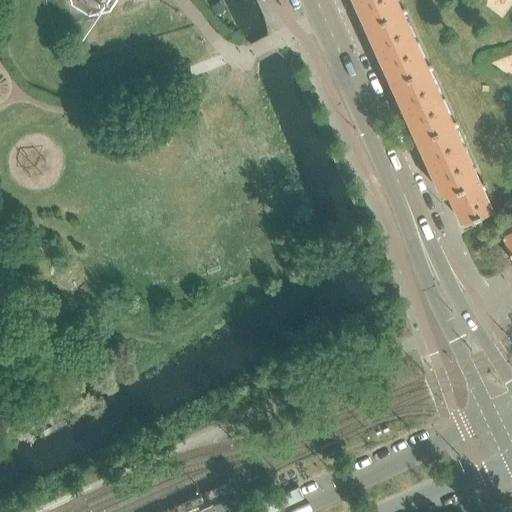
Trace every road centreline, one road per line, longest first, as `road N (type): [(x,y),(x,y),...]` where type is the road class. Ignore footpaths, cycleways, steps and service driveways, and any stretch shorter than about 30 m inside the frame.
road 1 (tertiary): [(456,315),(311,0)]
road 2 (residential): [(505,411),(285,511)]
road 3 (residential): [(386,511),(511,454)]
